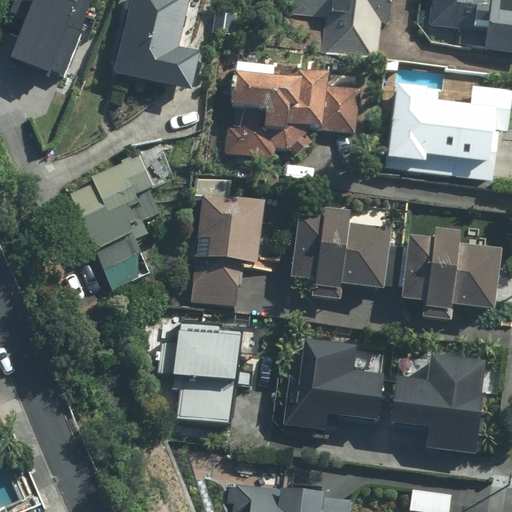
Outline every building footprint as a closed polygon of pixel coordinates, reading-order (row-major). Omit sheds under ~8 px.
[(29,17),(8,62),(49,78),(53,69),(65,74),(81,32),(92,0),(16,0),(13,10),(29,17)] [(134,0),(116,75),(193,94),(201,58),(178,52),(190,0),(134,0)] [(390,26),(392,0),(292,0),(291,18),(329,22),(325,55),(374,60),(378,25),(390,26)] [(511,55),(511,0),(425,0),(422,26),(461,30),(459,49),(511,55)] [(361,92),(327,88),(328,80),(300,77),(299,85),(275,83),(277,71),(236,67),(226,158),(266,162),(295,159),(324,135),(356,139),(361,92)] [(473,89),(470,110),(437,106),(438,93),(396,87),(386,162),(428,168),(429,159),(490,167),(495,132),(506,133),(511,94),(473,89)] [(92,179),(95,188),(72,197),(112,294),(151,278),(137,245),(149,240),(143,224),(162,216),(139,160),(92,179)] [(265,205),(203,198),(191,304),(238,309),(243,268),(258,270),(265,205)] [(323,211),(322,221),(298,217),(290,278),(315,282),(313,298),(341,302),(343,286),(380,291),(389,230),(351,225),(352,215),(323,211)] [(435,233),(433,242),(409,239),(401,300),(426,304),(424,320),(452,323),(454,307),(492,312),(500,251),(462,246),(463,237),(435,233)] [(178,348),(163,346),(159,378),(183,381),(179,422),(230,428),(235,386),(252,388),(253,375),(238,373),(240,356),(257,358),(260,336),(181,326),(178,348)] [(385,378),(353,375),(356,351),(302,346),(299,378),(290,377),(285,430),(327,434),(329,418),(380,423),(385,378)] [(394,427),(430,431),(427,451),(478,457),(488,366),(433,360),(430,385),(399,382),(394,427)] [(226,511),(348,511),(350,501),(230,487),(226,511)] [(452,511),(453,496),(412,494),(410,511),(452,511)]
